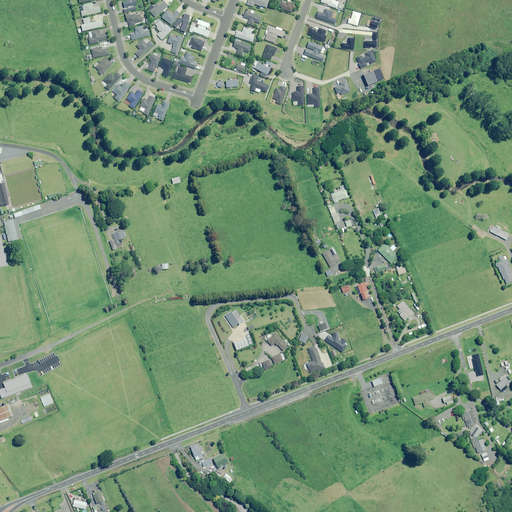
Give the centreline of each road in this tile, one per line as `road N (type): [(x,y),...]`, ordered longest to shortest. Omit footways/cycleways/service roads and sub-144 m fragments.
road 1 (primary): [(404,351),(24,500)]
road 2 (unknown): [(235,375),(210,318),(216,303),(291,294),(308,326)]
road 3 (residential): [(108,0),(133,72),(197,97)]
road 4 (residential): [(0,366),(127,307)]
